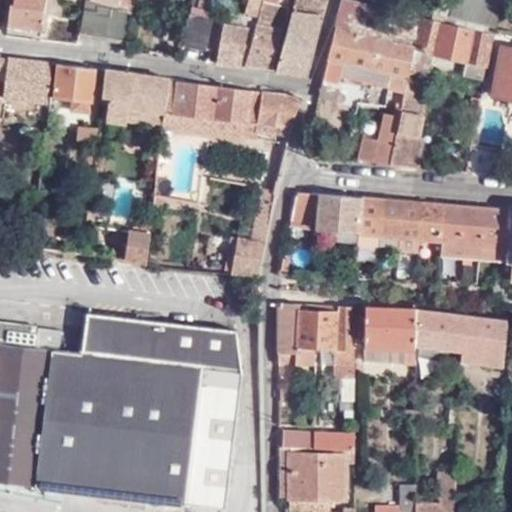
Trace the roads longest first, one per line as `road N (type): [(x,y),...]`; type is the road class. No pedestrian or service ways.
road 1 (residential): [(265,511),(263,283),(285,176)]
road 2 (residential): [(0,43),(307,88)]
road 3 (residential): [(285,176),(511,196)]
